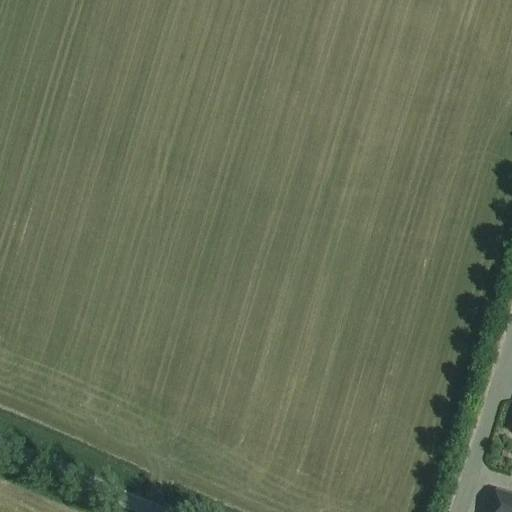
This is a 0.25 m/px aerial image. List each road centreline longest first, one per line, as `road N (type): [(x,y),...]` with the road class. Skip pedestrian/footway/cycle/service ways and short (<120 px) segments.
road 1 (unknown): [(511,340),(456,511)]
road 2 (unclassified): [(152,511),(0,444)]
